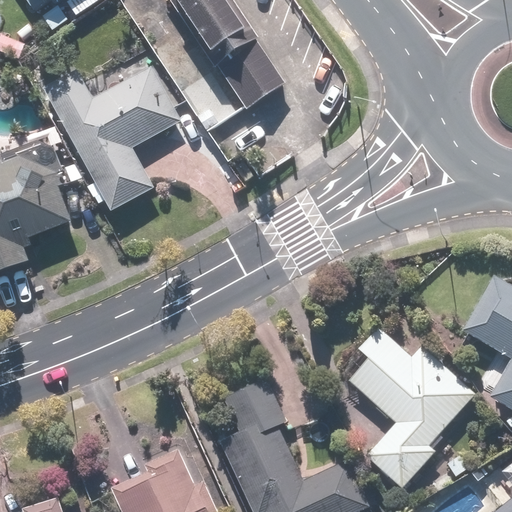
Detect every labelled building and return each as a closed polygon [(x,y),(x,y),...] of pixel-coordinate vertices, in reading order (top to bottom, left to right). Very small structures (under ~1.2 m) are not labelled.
[(61,0),(32,0),(40,13),(61,0)] [(72,0),(70,2),(79,19),(113,0),(72,0)] [(230,0),(169,0),(251,113),(291,84),(230,0)] [(0,37),(11,10),(0,5),(0,37)] [(80,75),(49,92),(100,184),(88,191),(94,203),(107,196),(118,215),(160,191),(136,149),(185,122),(155,67),(95,101),(80,75)] [(0,158),(0,277),(34,265),(29,253),(37,250),(34,241),(80,224),(48,140),(0,158)] [(511,407),(511,284),(494,275),(464,332),(500,351),(479,390),(511,407)] [(442,456),(431,445),(478,395),(424,344),(413,356),(384,329),(364,350),(372,357),(351,380),(398,425),(369,456),(407,492),(442,456)] [(243,431),(225,438),(256,511),(364,511),(373,508),(353,459),(306,479),(284,426),(291,423),(273,378),(229,397),(243,431)] [(211,511),(182,448),(111,480),(125,511),(211,511)] [(68,511),(63,495),(25,506),(27,511),(68,511)] [(511,511),(511,499),(496,511),(511,511)]
